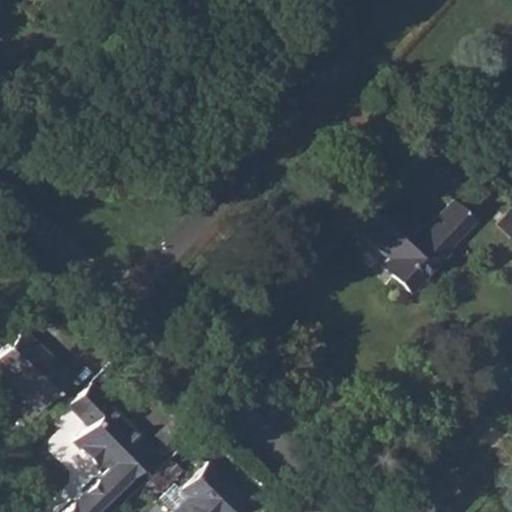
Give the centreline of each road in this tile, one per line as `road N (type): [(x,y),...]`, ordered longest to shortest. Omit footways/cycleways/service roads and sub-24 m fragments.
road 1 (residential): [(120,297),(408,0)]
road 2 (residential): [(120,297),(326,504)]
road 3 (residential): [(0,187),(120,297)]
